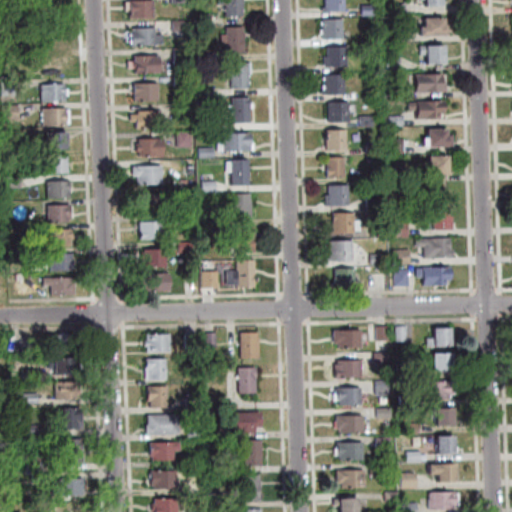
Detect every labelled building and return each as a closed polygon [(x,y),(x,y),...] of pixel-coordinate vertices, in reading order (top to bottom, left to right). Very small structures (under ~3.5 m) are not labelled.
[(245,0),(246,19),(228,19),(227,6),(220,6),(220,0),(245,0)] [(326,0),(347,0),(347,13),(323,13),(323,9),(326,9),(326,0)] [(443,0),(443,9),(427,9),(427,1),(419,1),(418,0),(443,0)] [(155,1),(156,20),(131,20),(131,13),(128,13),(127,3),(131,3),(131,2),(155,1)] [(407,4),(407,14),(393,15),(392,4),(407,4)] [(378,5),(378,17),(363,17),(363,5),(378,5)] [(197,15),(213,15),(213,27),(197,27),(197,15)] [(442,22),(442,20),(445,20),(445,26),(451,26),(451,37),(445,37),(445,39),(421,39),(421,19),(426,19),(426,20),(438,20),(439,22),(442,22)] [(175,32),(175,21),(189,21),(189,32),(175,32)] [(344,40),(324,41),(324,21),(344,21),(344,40)] [(136,32),(136,29),(157,29),(157,30),(165,30),(165,48),(134,48),(133,32),(136,32)] [(228,36),(228,29),(245,29),(246,34),(248,34),(248,39),(246,39),(246,54),(228,55),(228,46),(223,46),(223,36),(228,36)] [(35,52),(35,41),(50,41),(50,35),(59,35),(59,40),(65,40),(65,52),(35,52)] [(447,66),(428,67),(428,56),(421,56),(421,47),(447,47),(447,66)] [(349,68),(325,68),(325,58),(328,58),(328,49),(348,48),(349,68)] [(175,49),(191,49),(191,66),(176,66),(175,49)] [(199,51),(214,51),(214,63),(199,64),(199,51)] [(138,72),(138,70),(134,70),(134,62),(136,62),(136,57),(161,57),(161,75),(138,76),(137,76),(137,73),(138,72)] [(402,57),(402,71),(386,71),(386,57),(402,57)] [(67,61),(40,61),(40,74),(67,74),(67,61)] [(233,90),(233,64),(252,64),(252,78),(251,78),(251,90),(233,90)] [(346,96),(323,96),(323,91),(326,91),(326,76),(346,76),(346,96)] [(417,94),(417,76),(443,76),(443,86),(446,86),(448,87),(448,92),(446,94),(443,94),(417,94)] [(177,88),(177,77),(191,77),(191,88),(177,88)] [(3,81),(19,81),(20,96),(3,97),(3,81)] [(43,104),(43,86),(67,85),(67,96),(68,96),(68,103),(43,104)] [(160,85),(160,103),(131,104),(130,99),(135,98),(135,85),(160,85)] [(234,125),(234,99),(252,99),(252,125),(234,125)] [(330,124),(330,103),(350,102),(350,124),(330,124)] [(441,115),(441,121),(418,122),(417,111),(410,112),(409,103),(446,102),(446,115),(441,115)] [(22,120),(4,121),(4,106),(21,106),(22,120)] [(175,117),(175,107),(191,107),(191,117),(175,117)] [(44,127),(44,110),(68,109),(68,127),(44,127)] [(138,131),(138,124),(132,124),(132,116),(140,116),(140,113),(161,112),(161,131),(138,131)] [(405,127),(390,128),(390,117),(404,116),(405,127)] [(361,117),(375,117),(375,127),(361,127),(361,117)] [(5,131),(21,130),(21,139),(5,140),(5,131)] [(348,151),(328,151),(328,131),(348,131),(348,151)] [(428,141),(428,132),(449,131),(449,137),(455,137),(455,148),(449,148),(449,149),(424,150),(424,141),(428,141)] [(178,148),(178,133),(192,132),(192,148),(178,148)] [(69,152),(48,152),(47,135),(69,135),(69,152)] [(225,153),(225,135),(252,135),(253,152),(225,153)] [(405,139),(406,154),(391,154),(390,140),(405,139)] [(141,154),(138,154),(138,152),(134,152),(134,140),(140,140),(140,141),(165,140),(165,159),(141,159),(141,154)] [(201,159),(201,148),(216,148),(216,159),(201,159)] [(71,174),(51,175),(50,157),(70,157),(71,174)] [(346,179),(328,179),(328,158),(346,158),(346,179)] [(449,158),(450,177),(430,177),(430,159),(449,158)] [(234,187),(233,161),(250,161),(251,187),(234,187)] [(163,167),(164,186),(139,186),(139,178),(135,178),(135,168),(163,167)] [(407,168),(407,183),(391,183),(391,168),(407,168)] [(4,188),(4,178),(23,177),(23,187),(4,188)] [(49,200),(49,182),(72,181),(72,199),(49,200)] [(204,193),(204,182),(218,182),(218,192),(204,193)] [(194,186),(194,196),(181,197),(181,187),(194,186)] [(327,207),(326,197),(329,197),(329,188),(350,187),(350,207),(327,207)] [(164,195),(164,213),(140,214),(140,199),(145,199),(144,195),(164,195)] [(235,221),(234,195),(252,195),(252,201),(254,201),(254,221),(235,221)] [(367,198),(384,198),(384,210),(367,210),(367,198)] [(49,206),(73,205),(73,221),(71,221),(71,224),(49,224),(49,206)] [(355,214),(355,221),(362,221),(362,232),(355,232),(355,235),(330,235),(330,231),(334,231),(333,214),(355,214)] [(194,215),(194,224),(182,225),(182,215),(194,215)] [(432,215),(452,215),(452,232),(433,232),(433,230),(429,230),(429,223),(433,223),(432,215)] [(409,237),(396,238),(395,222),(409,222),(409,237)] [(166,223),(166,231),(173,231),(173,240),(141,240),(141,231),(137,231),(137,223),(166,223)] [(387,237),(372,238),(372,227),(387,227),(387,237)] [(239,255),(239,229),(256,228),(256,235),(258,235),(258,240),(256,240),(256,254),(239,255)] [(53,230),(74,230),(74,236),(75,236),(75,242),(74,242),(74,248),(54,249),(53,230)] [(452,240),(452,252),(455,252),(455,260),(425,260),(425,248),(417,248),(416,241),(425,241),(425,240),(452,240)] [(353,242),(354,263),(329,263),(329,258),(331,258),(331,243),(353,242)] [(180,253),(180,243),(194,243),(194,253),(180,253)] [(168,250),(168,269),(144,269),(144,263),(139,263),(139,253),(143,252),(143,250),(168,250)] [(412,265),(395,265),(395,250),(412,250),(412,265)] [(26,251),(26,260),(11,260),(11,251),(26,251)] [(52,255),(74,254),(75,272),(52,273),(52,255)] [(372,266),(372,255),(387,255),(387,266),(372,266)] [(256,290),(239,290),(239,287),(228,287),(228,273),(238,272),(238,261),(256,261),(256,290)] [(424,268),(452,268),(452,288),(424,288),(424,279),(417,279),(417,270),(424,270),(424,268)] [(356,282),(362,282),(362,290),(356,290),(356,291),(336,291),(336,270),(356,270),(356,282)] [(410,287),(395,287),(395,271),(410,271),(410,287)] [(203,290),(202,273),(219,273),(220,289),(203,290)] [(149,294),(148,289),(141,289),(141,275),(172,275),(172,294),(149,294)] [(73,278),(73,282),(76,282),(77,297),(53,297),(52,287),(45,288),(44,278),(73,278)] [(408,343),(397,343),(397,327),(407,327),(408,343)] [(390,342),(371,342),(371,328),(389,328),(390,342)] [(453,349),(435,349),(435,348),(428,348),(428,340),(435,339),(435,331),(452,330),(453,349)] [(362,350),(339,350),(338,346),(334,346),(334,333),(362,332),(362,350)] [(54,335),(79,334),(79,353),(55,354),(54,335)] [(207,334),(218,334),(218,348),(208,348),(207,334)] [(242,334),(259,334),(259,342),(261,342),(261,360),(242,360),(242,334)] [(172,335),(172,354),(149,355),(149,348),(146,348),(146,344),(148,344),(148,336),(172,335)] [(187,336),(200,335),(200,350),(187,351),(187,336)] [(391,363),(375,363),(375,355),(391,354),(391,363)] [(434,356),(453,355),(453,374),(434,374),(434,356)] [(79,359),(79,376),(56,377),(55,360),(79,359)] [(168,381),(148,382),(147,361),(168,360),(168,381)] [(362,379),(336,380),(336,366),(338,366),(338,362),(362,361),(362,379)] [(414,377),(400,378),(400,365),(414,364),(414,377)] [(38,370),(38,380),(24,381),(23,370),(38,370)] [(258,395),(241,395),(240,370),(258,370),(258,395)] [(377,395),(376,381),(391,380),(391,395),(377,395)] [(56,383),(82,382),(82,401),(57,402),(56,383)] [(425,384),(457,383),(458,395),(451,396),(452,400),(425,401),(425,384)] [(169,388),(169,409),(152,409),(152,403),(149,403),(149,388),(169,388)] [(340,402),(335,402),(334,394),(338,394),(338,389),(363,388),(363,406),(341,407),(340,402)] [(24,394),(40,393),(40,404),(25,405),(24,394)] [(401,396),(414,395),(415,405),(401,405),(401,396)] [(188,398),(203,398),(203,412),(188,413),(188,398)] [(210,401),(224,400),(224,410),(210,411),(210,401)] [(61,409),(81,408),(82,418),(85,418),(85,430),(62,431),(61,409)] [(379,419),(378,409),(392,408),(392,419),(379,419)] [(455,410),(455,428),(438,429),(437,411),(455,410)] [(232,414),(263,413),(263,429),(257,429),(257,435),(233,435),(232,414)] [(147,436),(147,426),(149,426),(149,416),(180,415),(181,435),(147,436)] [(342,430),(338,431),(338,430),(336,430),(335,423),(337,423),(337,417),(365,416),(365,434),(342,435),(342,430)] [(407,424),(422,424),(422,434),(408,434),(407,424)] [(29,437),(28,426),(43,425),(43,436),(29,437)] [(203,439),(188,439),(188,427),(203,427),(203,439)] [(392,449),(378,449),(377,438),(391,438),(392,449)] [(438,439),(456,438),(456,448),(459,448),(460,454),(456,454),(456,457),(438,457),(438,439)] [(65,440),(85,439),(85,452),(87,452),(88,463),(85,463),(85,465),(66,465),(65,440)] [(263,467),(246,467),(245,442),(263,442),(263,467)] [(151,444),(182,443),(182,452),(175,452),(176,462),(153,462),(153,458),(151,458),(151,444)] [(341,457),(336,457),(336,450),(338,449),(338,444),(364,443),(365,461),(341,462),(341,457)] [(422,462),(408,463),(408,452),(422,451),(422,462)] [(28,457),(51,456),(51,471),(29,472),(28,457)] [(190,468),(190,457),(206,457),(206,468),(190,468)] [(225,474),(225,462),(240,462),(240,473),(225,474)] [(430,477),(430,464),(457,463),(458,485),(439,485),(438,477),(430,477)] [(372,477),(372,465),(388,464),(388,476),(372,477)] [(366,489),(343,490),(342,485),(339,485),(338,478),(342,478),(342,471),(366,470),(366,489)] [(178,490),(155,490),(155,487),(152,487),(152,472),(178,472),(178,490)] [(35,473),(50,473),(50,483),(35,484),(35,473)] [(418,489),(403,489),(402,474),(418,473),(418,489)] [(243,476),(261,476),(261,482),(263,482),(263,487),(261,487),(261,502),(243,502),(243,476)] [(86,496),(62,497),(61,479),(85,479),(86,496)] [(400,502),(385,503),(385,492),(399,492),(400,502)] [(457,492),(457,494),(461,494),(461,507),(458,507),(458,508),(454,508),(454,511),(431,511),(430,493),(457,492)] [(231,510),(214,510),(214,494),(230,494),(231,510)] [(179,511),(153,511),(153,506),(155,506),(155,500),(179,499),(179,511)] [(358,511),(340,511),(340,508),(335,508),(335,501),(358,500),(358,511)] [(419,511),(403,511),(403,504),(419,503),(419,511)]
